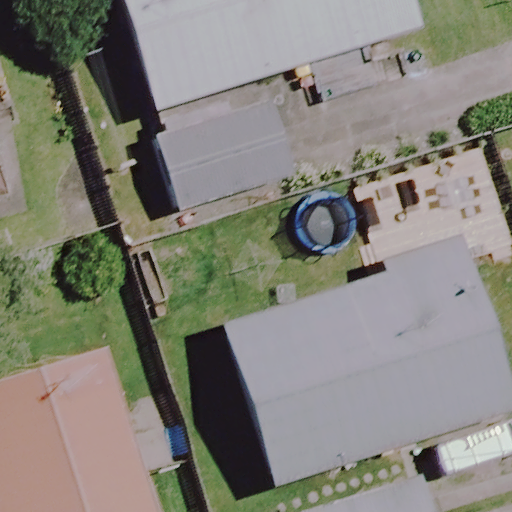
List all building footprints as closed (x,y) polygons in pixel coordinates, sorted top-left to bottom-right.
[(413,39),(401,0),(106,0),(143,120),(413,39)] [(283,183),(261,112),(145,147),(167,219),(283,183)] [(503,423),(455,260),(213,332),(261,495),(503,423)] [(145,511),(99,358),(0,387),(0,511),(145,511)] [(420,511),(413,487),(326,511),(420,511)]
